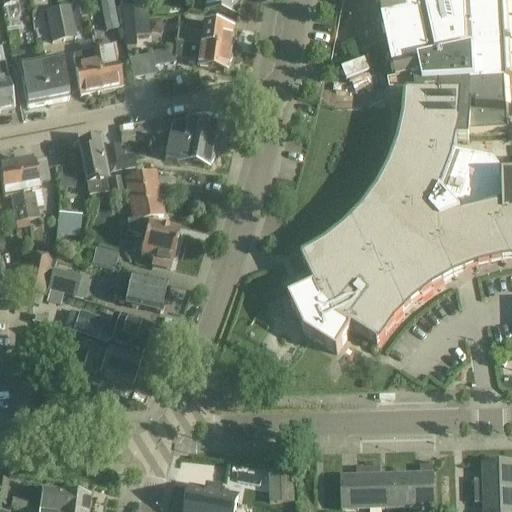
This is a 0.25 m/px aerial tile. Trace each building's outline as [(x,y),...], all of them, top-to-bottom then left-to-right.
[(17,6),(15,0),(0,0),(3,9),(17,6)] [(132,0),(118,0),(120,11),(122,11),(123,23),(147,21),(147,9),(133,10),(132,0)] [(237,0),(206,0),(204,14),(234,18),(235,14),(238,12),(238,7),(236,5),(237,0)] [(298,298),(288,303),(305,337),(306,337),(318,345),(337,357),(344,345),(352,333),(354,335),(356,336),(370,345),(377,349),(378,348),(380,345),(385,338),(392,329),(393,327),(403,317),(402,317),(410,309),(419,302),(420,302),(421,301),(430,294),(432,293),(444,286),(453,280),(453,281),(455,280),(454,280),(464,276),(464,277),(475,272),(476,272),(478,271),(491,268),(491,267),(501,265),(503,265),(511,264),(511,179),(510,180),(510,171),(500,171),(492,162),(454,154),(456,143),(468,143),(469,133),(507,131),(506,115),(505,105),(505,96),(504,96),(504,87),(511,86),(511,84),(507,0),(377,0),(386,41),(396,86),(413,82),(417,97),(406,97),(404,122),(404,125),(398,149),(390,172),(389,174),(377,195),(371,204),(363,215),(361,217),(352,226),(344,235),(335,242),(325,250),(323,251),(315,255),(302,263),(300,263),(308,280),(303,283),(300,284),(305,295),(298,298)] [(118,31),(112,2),(100,4),(106,34),(118,31)] [(58,11),(64,43),(75,40),(69,9),(58,11)] [(52,45),(64,43),(58,11),(46,13),(52,45)] [(149,38),(147,21),(123,23),(125,49),(134,49),(133,39),(149,38)] [(200,48),(230,52),(230,49),(231,49),(234,45),(232,40),(232,39),(231,39),(232,31),(203,26),(202,34),(178,31),(176,44),(200,47),(200,48)] [(200,47),(176,44),(174,60),(199,63),(198,69),(227,73),(228,65),(229,65),(232,61),(230,56),(229,56),(230,52),(200,48),(200,47)] [(113,50),(92,54),(100,95),(121,91),(113,50)] [(138,59),(141,80),(155,78),(153,69),(175,65),(174,60),(172,50),(150,54),(151,57),(138,59)] [(100,95),(92,54),(72,57),(80,99),(100,95)] [(141,80),(138,59),(129,61),(133,82),(141,80)] [(60,61),(40,65),(48,105),(68,102),(60,61)] [(0,65),(0,114),(12,112),(3,65),(0,65)] [(28,109),(48,105),(40,65),(20,69),(28,109)] [(174,130),(171,142),(212,149),(214,142),(215,142),(218,137),(216,133),(216,132),(216,128),(187,123),(185,133),(174,130)] [(134,130),(121,131),(122,144),(135,143),(134,130)] [(106,183),(98,142),(78,146),(89,198),(107,194),(105,183),(106,183)] [(212,149),(171,142),(167,163),(208,170),(209,167),(210,167),(213,163),(211,158),(212,157),(211,157),(212,149)] [(121,160),(118,148),(105,150),(110,175),(135,170),(132,158),(121,160)] [(33,162),(15,165),(27,224),(38,221),(33,194),(39,193),(33,162)] [(27,224),(15,165),(0,168),(0,184),(3,200),(10,199),(15,226),(27,224)] [(163,219),(154,175),(126,181),(135,225),(163,219)] [(124,195),(121,180),(108,182),(111,198),(124,195)] [(82,218),(58,215),(56,238),(79,240),(82,218)] [(178,235),(147,227),(140,256),(153,259),(151,268),(169,272),(178,235)] [(31,257),(23,292),(43,296),(50,261),(31,257)] [(81,279),(52,272),(47,293),(76,301),(81,279)] [(117,276),(112,295),(116,296),(114,304),(159,315),(162,303),(166,304),(169,292),(165,291),(166,288),(133,280),(117,276)] [(276,294),(263,300),(268,310),(274,307),(281,304),(278,297),(276,294)] [(73,332),(72,335),(106,346),(107,342),(115,345),(144,355),(147,345),(148,343),(152,339),(152,334),(151,333),(152,330),(114,317),(111,325),(79,314),(78,316),(73,332)] [(49,343),(54,344),(56,333),(39,331),(38,342),(49,343)] [(141,363),(107,352),(103,362),(88,357),(83,371),(100,377),(132,388),(136,376),(139,375),(141,371),(139,368),(141,363)] [(483,482),(474,482),(474,493),(511,491),(511,465),(482,467),(483,482)] [(400,478),(401,511),(433,511),(432,477),(432,468),(420,469),(420,477),(400,478)] [(341,511),(369,511),(368,470),(356,471),(356,479),(341,480),(341,511)] [(380,470),(368,470),(369,511),(394,511),(401,511),(400,478),(380,478),(380,470)] [(293,504),(292,475),(268,476),(269,505),(293,504)] [(8,484),(0,482),(0,507),(4,508),(8,484)] [(207,492),(207,494),(191,491),(186,511),(235,511),(238,500),(221,497),(222,495),(207,492)] [(511,511),(511,491),(474,493),(474,506),(482,506),(482,511),(511,511)] [(10,511),(16,511),(88,511),(90,511),(90,506),(88,504),(89,500),(41,494),(39,508),(28,506),(28,503),(11,501),(10,511)]
